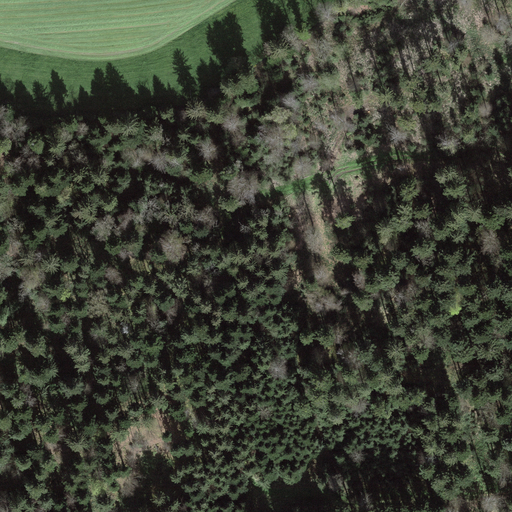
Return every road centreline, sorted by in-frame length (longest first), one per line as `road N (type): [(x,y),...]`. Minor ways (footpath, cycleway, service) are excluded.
road 1 (track): [(192,213),(380,159),(511,149)]
road 2 (track): [(511,499),(363,500)]
